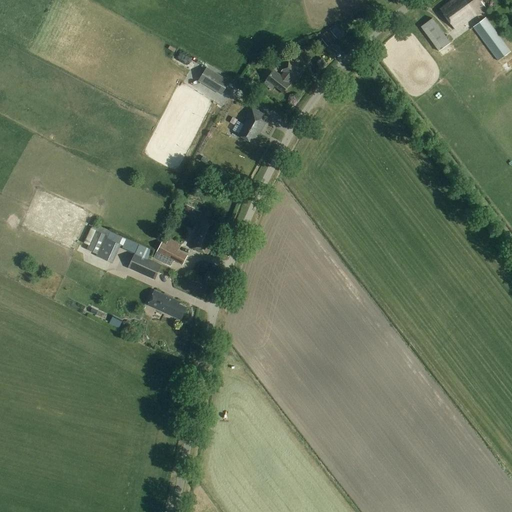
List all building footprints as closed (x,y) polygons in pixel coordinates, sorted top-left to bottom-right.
[(486,8),(479,0),(453,0),(440,9),(455,30),(486,8)] [(486,18),(473,27),(498,61),(511,52),(486,18)] [(451,44),(432,19),(421,27),(439,52),(451,44)] [(321,39),(328,47),(335,40),(327,32),(324,35),(325,36),(321,39)] [(191,73),(195,64),(180,56),(175,64),(191,73)] [(272,90),(275,85),(284,91),(290,83),(288,81),(290,78),(296,83),(303,74),(300,72),(302,69),(290,60),(281,71),(284,74),(282,77),(274,71),(264,84),(272,90)] [(511,66),(503,72),(507,77),(511,74),(511,66)] [(207,67),(199,81),(222,95),(231,81),(207,67)] [(426,99),(429,104),(438,100),(435,94),(426,99)] [(220,104),(215,112),(220,115),(225,107),(220,104)] [(246,119),(247,120),(239,135),(253,143),(261,130),(263,131),(267,123),(261,120),(264,115),(252,108),(246,119)] [(186,206),(183,214),(191,217),(194,209),(186,206)] [(215,225),(202,219),(191,246),(207,253),(212,242),(209,241),(215,225)] [(113,262),(121,245),(123,246),(126,240),(122,238),(110,232),(107,238),(97,233),(89,250),(113,262)] [(136,253),(128,269),(155,280),(162,265),(149,260),(154,250),(133,242),(129,250),(136,253)] [(162,242),(154,258),(170,266),(174,260),(183,266),(188,256),(179,251),(167,244),(162,243),(162,242)] [(148,304),(147,305),(180,321),(181,319),(186,307),(179,303),(180,301),(155,289),(148,304)] [(92,308),(90,314),(96,316),(98,311),(92,308)] [(199,501),(205,498),(202,491),(196,494),(199,501)]
